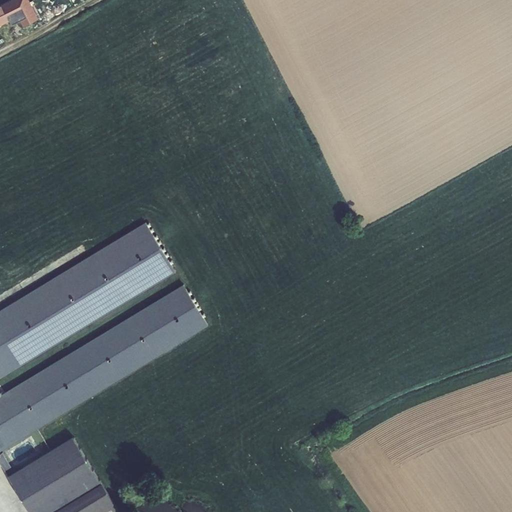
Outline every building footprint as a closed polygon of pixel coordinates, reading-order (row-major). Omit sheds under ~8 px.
[(0,30),(20,20),(25,29),(40,22),(29,0),(19,0),(0,9),(0,30)] [(99,269),(0,328),(0,374),(119,302),(99,269)] [(133,325),(0,405),(0,451),(153,358),(133,325)] [(14,485),(73,461),(84,480),(96,472),(73,435),(8,475),(14,485)] [(30,511),(46,511),(87,487),(84,480),(73,461),(14,485),(30,511)] [(100,479),(96,472),(84,480),(87,487),(100,479)] [(88,489),(93,500),(98,511),(119,511),(120,511),(101,481),(88,489)] [(50,511),(70,511),(93,500),(88,489),(50,511)] [(70,511),(98,511),(93,500),(70,511)]
